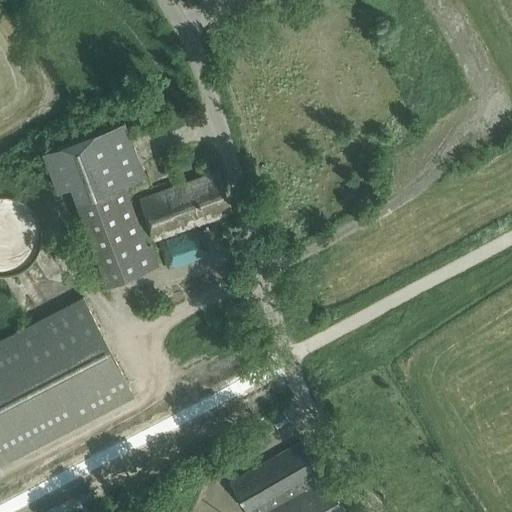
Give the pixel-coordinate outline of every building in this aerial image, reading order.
[(149,176),(128,121),(50,150),(64,189),(72,186),(108,284),(162,264),(155,246),(150,244),(128,184),(149,176)] [(231,211),(217,172),(140,200),(154,239),(184,228),(186,232),(159,243),(168,269),(206,255),(195,224),(231,211)] [(0,276),(7,276),(15,275),(23,271),(30,265),(35,259),(39,251),(41,244),(42,237),(41,228),(38,221),(35,216),(31,210),(26,206),(17,200),(9,198),(0,198),(0,276)] [(0,340),(0,464),(133,396),(83,298),(0,340)] [(319,474),(300,442),(230,482),(246,511),(343,511),(326,476),(307,486),(305,482),(319,474)] [(32,466),(41,486),(66,475),(57,454),(32,466)] [(58,484),(44,492),(54,511),(59,511),(70,507),(58,484)]
